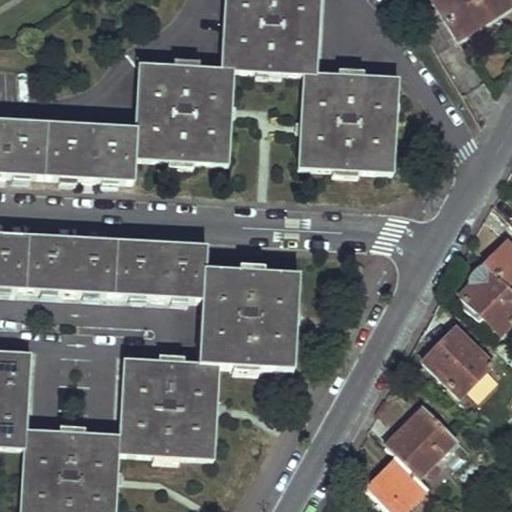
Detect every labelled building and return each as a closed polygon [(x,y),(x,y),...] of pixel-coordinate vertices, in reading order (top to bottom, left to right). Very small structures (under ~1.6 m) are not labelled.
[(0,179),(133,186),(138,169),(226,170),(232,77),(303,80),(312,81),(317,0),(226,0),(221,76),(140,71),(136,134),(0,126),(0,179)] [(511,8),(511,0),(432,0),(459,41),(511,8)] [(391,182),(396,85),(312,81),(303,80),(298,177),(391,182)] [(122,365),(117,449),(21,443),(26,359),(0,357),(0,451),(20,452),(16,511),(113,511),(116,459),(212,464),(218,371),(293,375),(298,286),(204,281),(205,255),(0,243),(0,295),(202,307),(198,369),(122,365)] [(487,270),(507,290),(511,285),(511,249),(504,257),(497,250),(483,266),(487,270)] [(511,295),(507,290),(487,270),(485,270),(483,270),(481,271),(480,271),(479,272),(477,273),(476,274),(475,275),(473,277),(472,279),(472,281),(472,282),(472,285),(472,287),(461,297),(499,335),(511,322),(511,295)] [(429,370),(459,401),(492,369),(456,333),(441,347),(446,353),(429,370)] [(396,460),(417,482),(456,444),(429,417),(416,429),(410,424),(385,450),(396,460)] [(363,493),(382,511),(408,511),(428,493),(417,482),(396,460),(363,493)]
